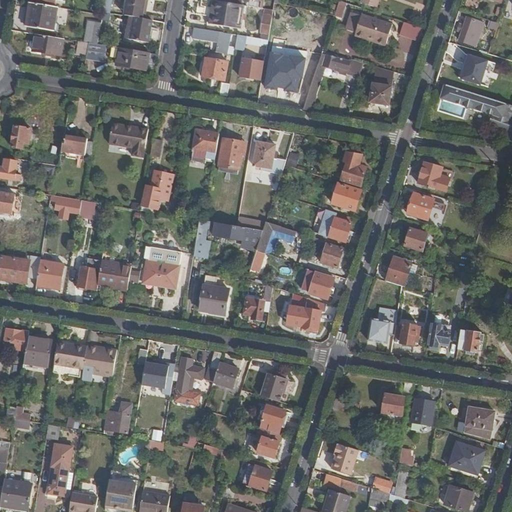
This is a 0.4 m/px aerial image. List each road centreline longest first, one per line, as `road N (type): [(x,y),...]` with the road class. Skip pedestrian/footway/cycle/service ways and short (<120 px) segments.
road 1 (residential): [(0,302),(337,358)]
road 2 (residential): [(404,139),(162,97)]
road 3 (residential): [(337,358),(404,139)]
road 4 (residential): [(337,358),(511,386)]
road 5 (residential): [(287,511),(337,358)]
road 6 (residential): [(162,97),(9,72)]
road 7 (residential): [(404,139),(449,0)]
